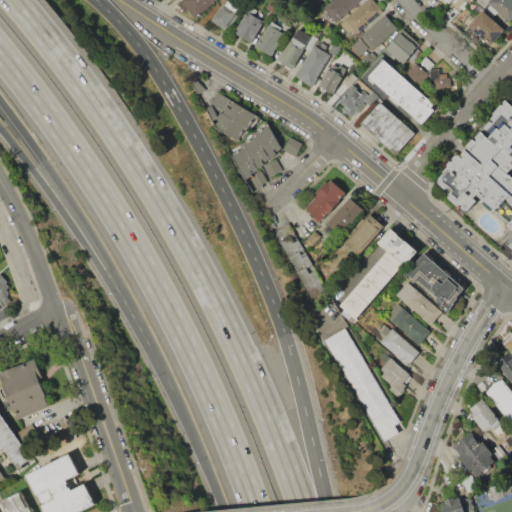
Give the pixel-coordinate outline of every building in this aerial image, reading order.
[(181,0),(215,0),(195,19),(179,2),(181,0)] [(232,26),(228,23),(224,29),(212,20),(223,4),(225,5),(228,0),(243,10),(232,26)] [(331,0),(361,0),(336,22),(323,7),(331,0)] [(363,0),(375,0),(384,10),(358,34),(354,29),(348,34),(338,23),(363,0)] [(453,0),(466,0),(458,10),(450,4),(453,0)] [(475,0),(511,0),(511,18),(510,21),(498,11),(493,17),(475,1),(475,0)] [(481,9),(504,28),(491,44),(468,25),(481,9)] [(248,11),(264,20),(251,42),(235,32),(248,11)] [(350,46),(386,14),(398,28),(371,52),(369,49),(360,57),(350,46)] [(254,47),(271,57),(286,33),(269,23),(254,47)] [(298,29),(308,36),(310,34),(317,38),(309,51),(305,48),(292,68),(278,60),(298,29)] [(403,29),(421,44),(402,68),(383,52),(403,29)] [(334,41),(341,46),(334,57),(327,52),(334,41)] [(314,45),(331,56),(312,88),(294,76),(314,45)] [(360,60),(370,52),(376,58),(366,67),(360,60)] [(426,57),(434,64),(419,81),(407,71),(415,62),(419,65),(426,57)] [(384,59),(439,108),(422,126),(368,76),(384,59)] [(332,63),(337,67),(339,65),(347,70),(332,93),(318,85),(332,63)] [(429,70),(439,69),(439,74),(454,72),(456,87),(432,90),(429,70)] [(351,72),(356,77),(348,87),(342,82),(351,72)] [(352,84),(366,96),(371,91),(377,96),(370,104),(364,99),(362,102),(365,104),(357,112),(355,110),(350,116),(341,108),(344,105),(338,100),(352,84)] [(505,99),(511,105),(511,169),(511,168),(506,174),(511,178),(511,249),(509,246),(511,242),(511,229),(506,224),(507,223),(493,211),(492,212),(480,202),(486,195),(480,189),(472,198),(475,201),(467,210),(464,211),(460,207),(461,206),(459,204),(457,206),(448,198),(449,194),(452,190),(449,187),(445,187),(444,188),(438,183),(439,180),(439,179),(438,178),(444,172),(443,171),(448,166),(447,165),(456,154),(461,158),(466,154),(462,150),(464,148),(467,151),(468,149),(465,146),(472,139),(475,141),(477,139),(475,137),(480,131),(487,137),(491,134),(483,127),(489,120),(491,123),(493,121),(491,118),(494,114),(492,113),(505,99)] [(217,128),(242,143),(258,117),(234,102),(230,108),(227,107),(224,113),(220,110),(215,118),(220,122),(217,128)] [(379,102),(415,133),(396,154),(360,123),(379,102)] [(232,154),(252,193),(263,187),(262,184),(268,181),(266,178),(283,170),(274,152),(280,149),(266,122),(251,130),(255,137),(241,144),(243,148),(232,154)] [(283,150),(296,157),(303,145),(290,138),(283,150)] [(330,179),(345,192),(318,223),(303,209),(330,179)] [(349,197),(364,210),(337,242),(322,229),(349,197)] [(357,255),(384,227),(370,214),(343,242),(357,255)] [(273,230),(309,297),(326,288),(289,221),(273,230)] [(390,227),(415,250),(355,318),(340,304),(386,252),(376,243),(390,227)] [(424,252),(463,286),(448,313),(404,275),(424,252)] [(0,299),(5,305),(15,297),(8,289),(12,286),(5,277),(1,280),(0,278),(0,299)] [(407,283),(442,311),(430,326),(395,297),(407,283)] [(403,309),(430,332),(419,345),(391,322),(403,309)] [(392,328),(419,352),(406,367),(379,343),(392,328)] [(344,329),(390,406),(370,418),(325,340),(344,329)] [(511,355),(511,335),(502,346),(511,355)] [(384,353),(412,376),(405,385),(409,388),(400,399),(388,389),(392,385),(381,377),(384,373),(380,370),(385,364),(379,358),(384,353)] [(508,353),(511,357),(511,384),(495,364),(508,353)] [(0,372),(0,377),(13,410),(15,409),(19,419),(50,407),(39,378),(44,376),(37,358),(0,372)] [(502,380),(511,392),(511,424),(486,393),(502,380)] [(483,397),(503,423),(486,435),(473,418),(476,416),(470,407),(483,397)] [(372,419),(392,408),(400,423),(395,425),(399,434),(385,442),(372,419)] [(0,410),(35,457),(21,468),(4,446),(0,449),(0,410)] [(470,433),(481,447),(484,444),(492,455),(490,456),(497,465),(480,479),(454,446),(470,433)] [(28,475),(38,495),(49,489),(54,498),(41,505),(44,511),(78,511),(96,503),(85,484),(71,491),(65,480),(79,472),(69,453),(28,475)] [(30,511),(21,493),(3,503),(7,511),(30,511)] [(442,511),(440,505),(445,503),(444,500),(455,496),(456,498),(459,497),(464,511),(442,511)]
